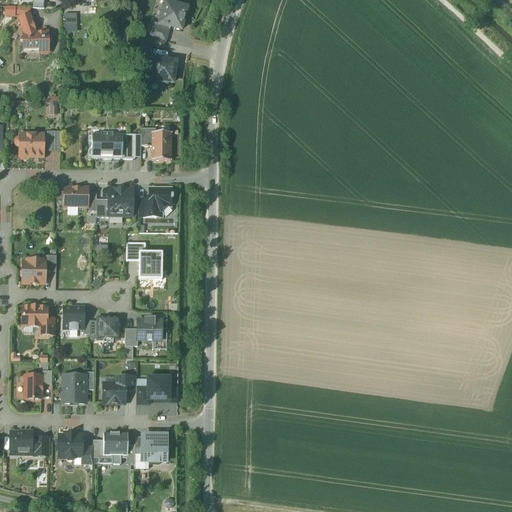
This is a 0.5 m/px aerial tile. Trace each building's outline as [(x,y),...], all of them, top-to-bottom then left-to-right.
[(187,10),(165,4),(159,26),(170,29),(175,30),(181,32),(183,23),(182,22),(183,19),(184,19),(187,10)] [(78,33),(78,14),(65,14),(65,33),(78,33)] [(47,32),(34,33),(30,18),(19,22),(23,33),(23,51),(39,51),(39,55),(48,55),(47,32)] [(159,26),(157,33),(151,32),(149,40),(151,40),(165,43),(165,44),(166,44),(170,29),(159,26)] [(165,43),(151,40),(149,47),(163,51),(165,44),(165,43)] [(176,63),(153,60),(150,81),(156,82),(155,83),(166,84),(167,83),(172,84),(176,63)] [(155,131),(141,131),(141,149),(152,149),(152,135),(155,135),(155,131)] [(113,133),(100,133),(100,136),(91,136),(91,161),(121,161),(122,136),(113,136),(113,133)] [(60,134),(46,134),(46,152),(60,152),(60,134)] [(155,135),(152,135),(152,149),(151,162),(151,163),(171,163),(171,162),(170,162),(171,136),(171,135),(155,135)] [(43,137),(19,136),(19,141),(18,141),(16,142),(15,144),(15,146),(16,148),(18,149),(19,150),(19,159),(21,159),(22,161),(27,161),(28,159),(43,159),(43,137)] [(135,137),(122,136),(121,161),(134,161),(135,137)] [(87,191),(64,190),(64,209),(86,210),(87,210),(87,195),(87,191)] [(132,191),(108,191),(108,202),(108,212),(122,212),(122,218),(132,218),(132,191)] [(170,192),(149,192),(149,202),(149,220),(156,220),(157,213),(159,213),(165,206),(166,204),(172,204),(172,202),(172,198),(172,196),(170,196),(170,192)] [(96,195),(87,195),(87,210),(86,210),(86,213),(96,213),(96,202),(96,195)] [(149,202),(138,201),(138,219),(149,220),(149,202)] [(108,202),(96,202),(96,213),(96,219),(108,220),(108,212),(108,202)] [(126,262),(139,262),(139,252),(145,252),(145,243),(126,243),(126,262)] [(145,252),(139,252),(139,262),(139,279),(162,280),(162,252),(145,252)] [(56,258),(44,258),(42,260),(42,262),(45,262),(45,274),(56,274),(56,258)] [(34,265),(23,265),(23,272),(20,274),(20,277),(22,280),(22,285),(44,286),(45,274),(45,262),(42,262),(37,262),(34,265)] [(30,309),(22,309),(22,329),(40,329),(39,338),(55,338),(55,321),(54,321),(54,323),(46,323),(46,309),(38,309),(30,309)] [(84,310),(63,310),(63,330),(69,330),(69,332),(77,333),(77,331),(83,331),(84,318),(84,310)] [(119,320),(97,320),(97,323),(97,341),(103,341),(103,345),(112,345),(112,341),(118,341),(119,320)] [(153,321),(145,321),(145,322),(137,322),(137,332),(137,342),(161,343),(161,323),(153,323),(153,321)] [(97,323),(89,323),(89,336),(89,341),(97,341),(97,323)] [(137,332),(125,332),(125,349),(137,349),(137,342),(137,332)] [(52,373),(41,373),(41,378),(41,386),(51,387),(52,373)] [(93,374),(84,374),(84,378),(85,378),(85,392),(93,392),(93,374)] [(41,378),(24,378),(24,401),(32,401),(32,402),(33,402),(33,401),(41,401),(41,393),(41,386),(41,378)] [(79,378),(69,378),(67,378),(66,388),(63,388),(60,388),(60,397),(63,397),(63,405),(69,405),(78,405),(85,405),(85,392),(85,378),(84,378),(79,378)] [(146,378),(145,404),(170,404),(171,378),(146,378)] [(136,379),(121,379),(121,386),(125,386),(125,392),(136,393),(136,379)] [(121,386),(103,386),(102,406),(124,406),(125,392),(125,386),(121,386)] [(32,434),(19,434),(19,435),(10,435),(10,457),(20,457),(20,455),(34,455),(34,453),(31,453),(32,441),(32,434)] [(119,435),(109,435),(103,435),(102,442),(102,458),(111,458),(120,458),(126,458),(127,458),(127,447),(127,435),(119,435)] [(66,437),(66,438),(58,438),(58,446),(56,448),(56,454),(58,456),(58,460),(66,460),(66,461),(68,463),(72,463),(74,461),(74,460),(81,460),(82,460),(82,449),(82,438),(74,438),(74,437),(66,437)] [(166,437),(148,437),(147,439),(141,439),(140,456),(140,463),(148,463),(148,466),(158,466),(158,463),(166,464),(166,462),(166,437)] [(48,440),(34,440),(34,441),(32,441),(31,453),(34,453),(34,455),(34,458),(48,459),(48,440)] [(102,442),(93,442),(93,449),(92,460),(99,460),(99,458),(102,458),(102,442)] [(135,447),(127,447),(127,458),(126,458),(126,465),(134,465),(134,456),(135,447)] [(93,449),(82,449),(82,460),(81,460),(81,467),(92,467),(92,460),(93,449)] [(120,458),(111,458),(111,466),(120,467),(120,458)] [(165,510),(171,510),(174,505),(171,501),(166,501),(163,505),(165,510)]
